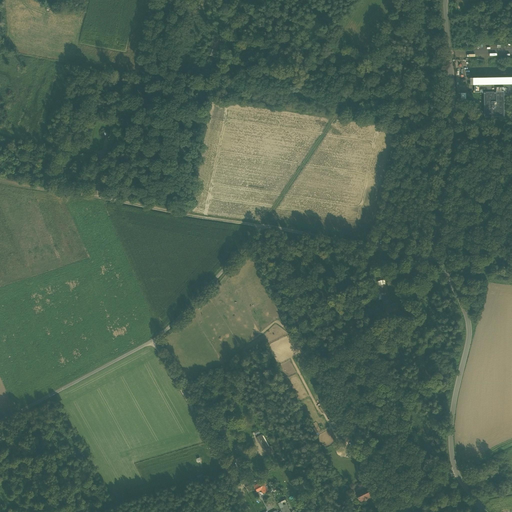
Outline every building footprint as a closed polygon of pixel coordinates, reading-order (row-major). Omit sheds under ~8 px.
[(221,40),(212,37),(207,54),(215,57),(219,44),(221,40)] [(511,77),(482,78),(482,82),(474,82),(474,84),(474,93),(484,93),(484,117),(504,117),(504,95),(511,94),(511,77)] [(376,287),(378,295),(381,294),(382,299),(383,306),(389,304),(388,297),(386,297),(383,285),(376,287)] [(382,306),(384,313),(390,312),(397,311),(397,303),(389,304),(383,306),(382,306)] [(321,403),(329,419),(332,417),(323,402),(321,403)] [(328,419),(329,419),(321,403),(319,404),(328,419)] [(336,427),(343,440),(349,437),(339,418),(331,423),(334,428),(336,427)] [(336,427),(334,428),(341,441),(343,440),(336,427)] [(269,448),(271,446),(272,446),(265,433),(261,434),(269,448)] [(263,451),(264,450),(269,448),(261,434),(256,437),(263,451)] [(238,452),(244,449),(240,443),(234,446),(238,452)] [(271,446),(269,448),(264,450),(268,456),(274,452),(271,446)] [(261,489),(263,493),(267,491),(269,490),(265,482),(260,485),(255,488),(256,491),(259,489),(260,490),(261,489)] [(360,501),(364,499),(367,498),(371,496),(367,488),(356,494),(359,498),(358,499),(359,499),(360,501)] [(280,508),(282,511),(290,511),(286,503),(282,505),(283,507),(280,508)]
